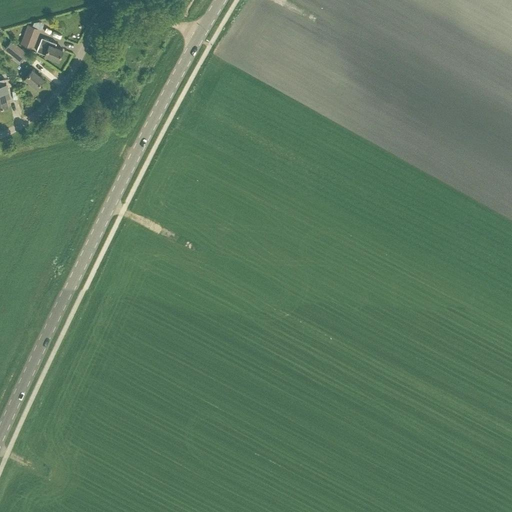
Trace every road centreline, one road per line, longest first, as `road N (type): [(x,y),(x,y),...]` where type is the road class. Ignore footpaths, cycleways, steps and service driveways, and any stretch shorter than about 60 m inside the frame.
road 1 (secondary): [(0,440),(197,37)]
road 2 (residential): [(0,134),(48,102),(101,19),(166,21)]
